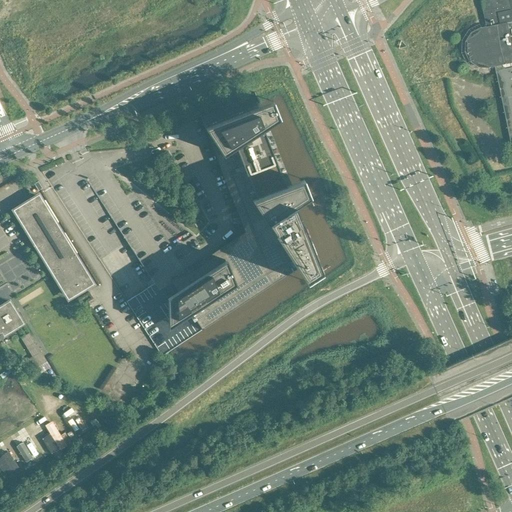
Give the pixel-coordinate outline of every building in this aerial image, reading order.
[(511,0),(484,0),(482,1),(483,3),(482,3),(487,26),(482,27),(473,32),(466,41),(465,52),(470,61),(479,68),(490,68),(495,67),(497,74),(511,143),(511,142),(511,0)] [(127,301),(127,302),(162,356),(168,352),(202,330),(297,269),(306,282),(322,271),(316,256),(297,206),(310,198),(303,179),(288,185),(266,128),(280,119),(273,101),(258,107),(255,100),(252,93),(202,115),(202,116),(244,225),(247,233),(171,283),(160,291),(155,283),(154,284),(127,301)] [(26,202),(18,207),(22,214),(20,215),(33,238),(36,236),(39,241),(34,244),(64,293),(68,290),(72,297),(90,286),(86,279),(90,277),(60,228),(57,229),(55,225),(57,223),(43,201),(41,202),(37,195),(28,201),(29,202),(27,203),(26,202)] [(0,333),(2,332),(4,336),(23,324),(22,323),(23,322),(11,302),(10,303),(9,301),(0,306),(0,333)] [(28,336),(36,332),(32,324),(24,328),(28,336)] [(66,445),(52,422),(46,426),(50,433),(42,438),(52,454),(61,448),(64,452),(68,450),(65,446),(66,445)] [(33,458),(23,442),(17,447),(26,462),(33,458)] [(24,477),(9,452),(2,456),(2,457),(0,457),(0,467),(10,484),(17,480),(18,481),(24,477)]
